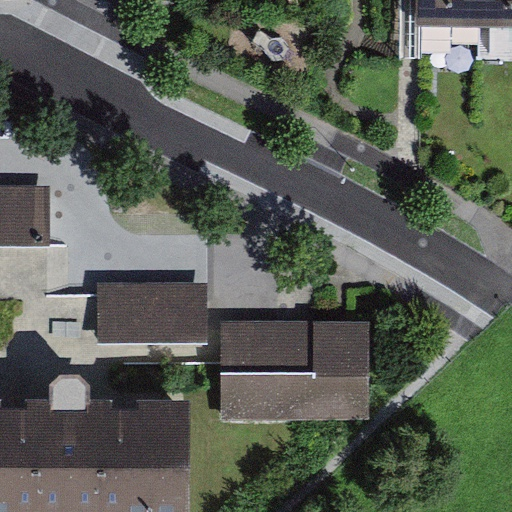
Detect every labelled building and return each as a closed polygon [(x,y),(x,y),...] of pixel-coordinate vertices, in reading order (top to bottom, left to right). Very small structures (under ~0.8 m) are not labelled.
[(511,0),(431,0),(432,9),(511,9),(511,0)] [(50,191),(0,190),(0,250),(49,251),(50,191)] [(206,347),(207,289),(97,287),(96,345),(206,347)] [(364,327),(226,326),(225,409),(364,410),(364,327)] [(0,386),(0,511),(179,511),(179,385),(0,386)]
